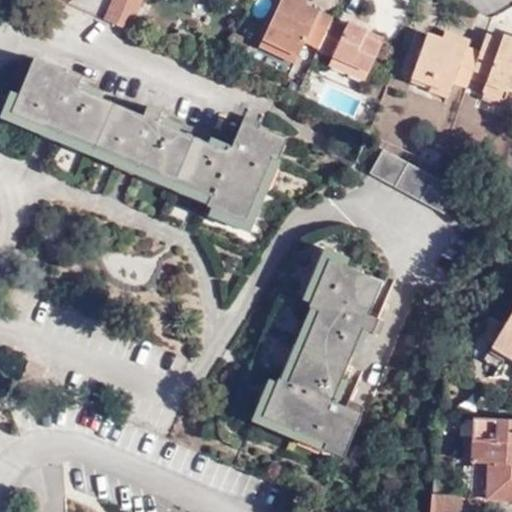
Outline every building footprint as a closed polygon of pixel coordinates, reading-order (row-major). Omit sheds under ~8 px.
[(113,0),(105,20),(128,30),(141,0),(113,0)] [(307,42),(320,49),(333,21),(334,18),(321,12),(308,6),(309,2),(304,0),(280,0),(262,40),(281,49),(278,56),(296,65),(307,42)] [(320,49),(320,51),(333,57),(370,73),(382,45),(366,37),(368,31),(349,22),(346,27),(333,21),(320,49)] [(454,83),(468,88),(481,53),(467,48),(469,40),(444,32),(441,39),(427,34),(413,75),(433,82),(430,91),(449,98),(454,83)] [(501,41),(487,36),(475,71),(490,76),(484,94),(505,101),(510,88),(511,88),(511,38),(503,36),(501,41)] [(259,47),(278,56),(281,49),(262,40),(259,47)] [(370,73),(333,57),(329,65),(366,81),(370,73)] [(11,114),(95,149),(114,104),(82,90),(83,85),(80,84),(83,79),(34,59),(11,114)] [(485,87),(490,76),(475,71),(471,82),(485,87)] [(410,84),(430,91),(433,82),(413,75),(410,84)] [(505,101),(484,94),(481,102),(503,109),(505,101)] [(95,149),(175,181),(194,137),(161,124),(163,120),(160,119),(162,112),(148,106),(144,115),(114,104),(95,149)] [(194,137),(175,181),(211,196),(207,206),(246,222),(272,159),(279,162),(287,141),(242,122),(232,148),(228,146),(225,151),(194,137)] [(370,174),(459,223),(472,198),(383,150),(370,174)] [(304,347),(348,366),(364,329),(374,334),(380,319),(370,315),(384,281),(329,258),(309,307),(319,312),(304,347)] [(511,313),(492,347),(511,359),(511,313)] [(333,401),(348,366),(304,347),(289,382),(279,378),(263,416),(326,443),(323,449),(344,459),(363,414),(333,401)] [(511,420),(475,419),(471,499),(511,501),(511,420)] [(433,477),(429,511),(461,511),(463,498),(444,497),(446,478),(433,477)]
